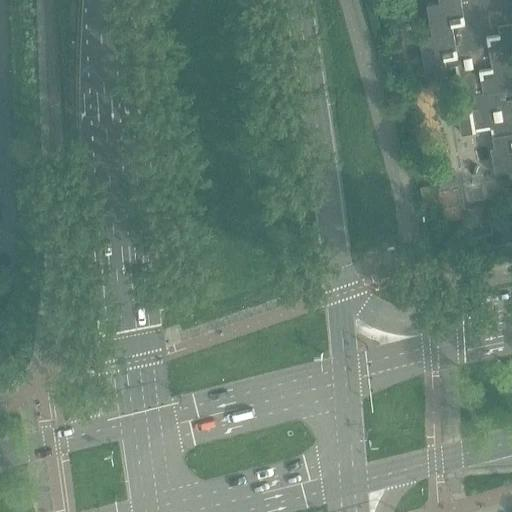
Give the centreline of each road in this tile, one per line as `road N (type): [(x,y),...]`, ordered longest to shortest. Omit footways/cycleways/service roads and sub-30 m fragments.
road 1 (primary): [(104,0),(106,111),(137,423)]
road 2 (primary): [(339,270),(299,0)]
road 3 (secondary): [(349,370),(137,423)]
road 4 (primary): [(469,341),(395,318),(339,270)]
road 5 (secondary): [(137,423),(0,455)]
road 6 (secondary): [(229,511),(359,485)]
road 7 (secondary): [(469,341),(349,370)]
